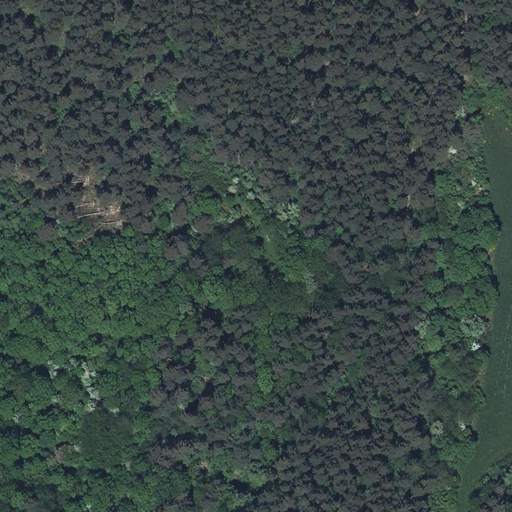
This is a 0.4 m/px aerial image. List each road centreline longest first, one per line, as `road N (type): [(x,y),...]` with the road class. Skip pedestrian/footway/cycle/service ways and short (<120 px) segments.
road 1 (track): [(465,16),(413,144),(390,299),(326,395),(209,511)]
road 2 (track): [(511,28),(395,0)]
